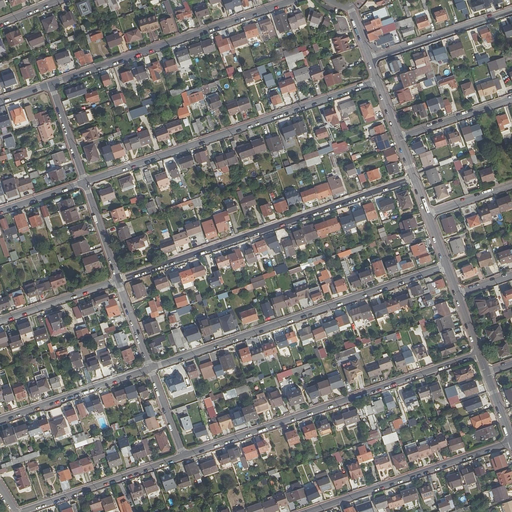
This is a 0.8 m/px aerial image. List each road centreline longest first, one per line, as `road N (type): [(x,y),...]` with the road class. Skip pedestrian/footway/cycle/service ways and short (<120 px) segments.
road 1 (residential): [(117,280),(414,178)]
road 2 (residential): [(150,368),(446,265)]
road 3 (residential): [(183,456),(479,354)]
road 4 (residential): [(86,183),(377,80)]
road 5 (residential): [(52,83),(294,0)]
road 6 (residential): [(307,511),(511,441)]
road 7 (residential): [(13,510),(183,456)]
road 8 (residential): [(0,420),(150,368)]
road 9 (residential): [(511,10),(369,59)]
road 10 (residential): [(0,321),(117,280)]
road 11 (residential): [(398,136),(511,98)]
